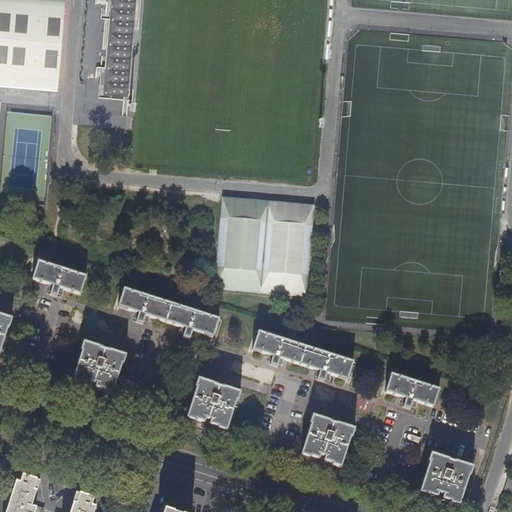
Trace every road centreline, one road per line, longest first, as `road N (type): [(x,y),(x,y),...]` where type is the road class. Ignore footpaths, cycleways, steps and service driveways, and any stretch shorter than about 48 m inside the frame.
road 1 (primary): [(349,511),(0,399)]
road 2 (primary): [(0,417),(284,511)]
